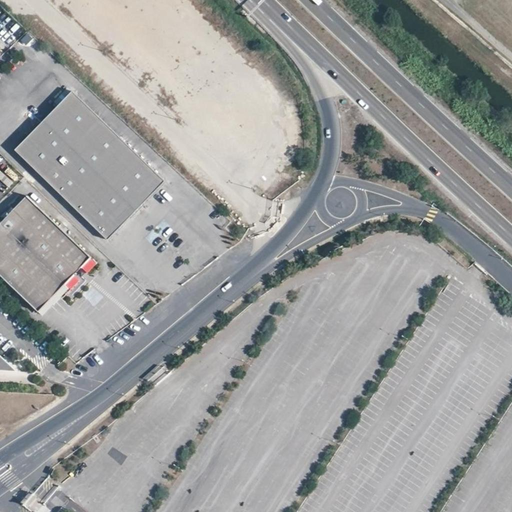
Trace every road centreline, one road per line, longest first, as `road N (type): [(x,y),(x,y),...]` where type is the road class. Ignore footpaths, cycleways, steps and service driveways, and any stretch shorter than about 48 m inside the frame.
road 1 (trunk): [(264,0),(511,238)]
road 2 (trunk): [(511,188),(310,0)]
road 3 (tertiary): [(259,0),(330,107),(323,186)]
road 4 (tertiary): [(103,402),(256,274)]
road 5 (tertiary): [(0,487),(103,402)]
